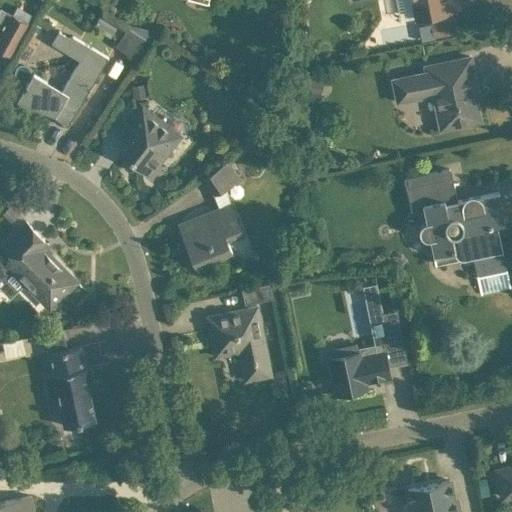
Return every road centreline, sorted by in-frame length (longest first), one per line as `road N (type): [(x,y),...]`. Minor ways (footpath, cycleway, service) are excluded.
road 1 (residential): [(184,479),(143,284),(115,214),(70,175),(0,149)]
road 2 (residential): [(184,479),(511,412)]
